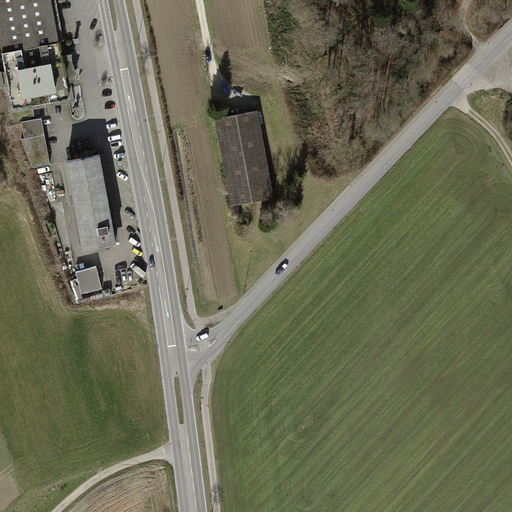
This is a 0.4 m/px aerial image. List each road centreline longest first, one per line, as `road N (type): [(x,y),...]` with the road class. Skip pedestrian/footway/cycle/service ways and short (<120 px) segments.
road 1 (tertiary): [(173,351),(203,346),(244,312),(511,32)]
road 2 (primary): [(111,0),(173,351)]
road 3 (unknown): [(106,113),(127,226),(127,239),(109,250),(97,249),(78,226),(62,135),(73,120),(92,115)]
road 4 (primary): [(173,351),(193,511)]
road 5 (track): [(185,451),(87,482),(56,511)]
